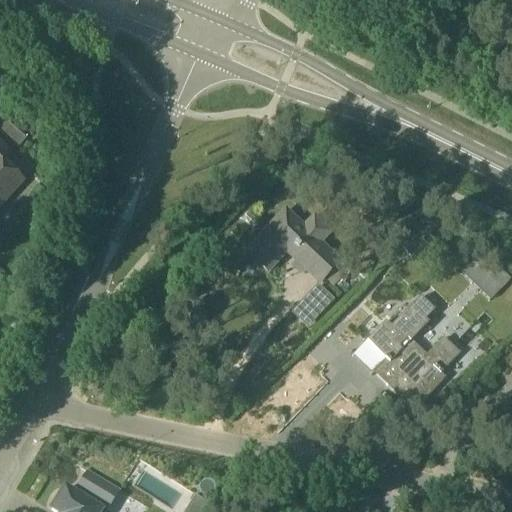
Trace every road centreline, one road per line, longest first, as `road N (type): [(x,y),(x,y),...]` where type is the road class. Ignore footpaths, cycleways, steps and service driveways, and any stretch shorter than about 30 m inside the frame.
road 1 (unclassified): [(511,509),(36,399)]
road 2 (unclassified): [(36,399),(207,37)]
road 3 (secondary): [(511,177),(207,37)]
